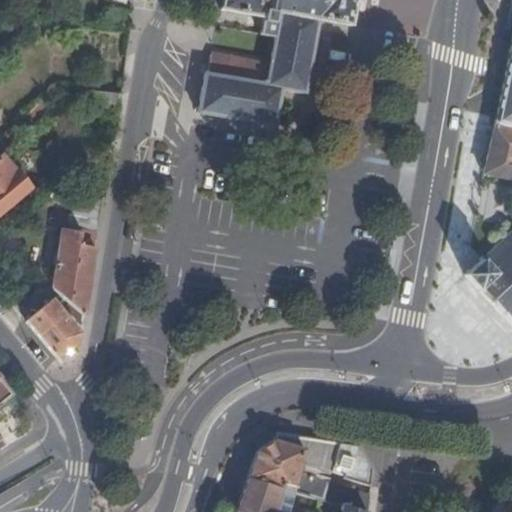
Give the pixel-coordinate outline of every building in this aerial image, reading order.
[(205,72),(198,112),(276,126),(283,89),(306,93),(319,19),(352,25),(356,0),(222,0),(221,9),(261,16),(262,12),(266,13),(262,32),(276,35),(271,64),(211,53),(208,73),(205,72)] [(511,53),(490,153),(485,172),(511,177),(511,53)] [(58,88),(0,136),(0,145),(0,146),(63,94),(58,88)] [(121,93),(89,90),(87,108),(118,111),(120,103),(121,93)] [(0,212),(29,188),(15,170),(13,171),(1,156),(0,156),(0,212)] [(81,247),(96,248),(97,241),(99,232),(104,200),(74,196),(69,231),(83,234),(81,247)] [(507,200),(498,199),(496,208),(505,210),(507,200)] [(64,306),(83,327),(96,248),(81,247),(83,234),(69,231),(63,230),(53,289),(68,303),(64,306)] [(466,274),(511,322),(511,230),(509,232),(511,234),(500,245),(498,243),(495,246),(496,247),(486,258),(484,256),(481,258),(482,260),(472,270),(471,269),(466,274)] [(52,299),(26,321),(62,363),(76,359),(81,334),(52,299)] [(0,401),(10,393),(0,381),(0,401)] [(356,445),(277,433),(276,442),(275,442),(259,451),(249,479),(295,492),(322,499),(329,473),(344,477),(344,479),(372,485),(374,471),(356,445)] [(288,511),(295,492),(249,479),(236,511),(288,511)] [(342,486),(337,503),(341,504),(367,511),(368,511),(371,495),(342,486)] [(511,511),(511,502),(503,511),(511,511)]
